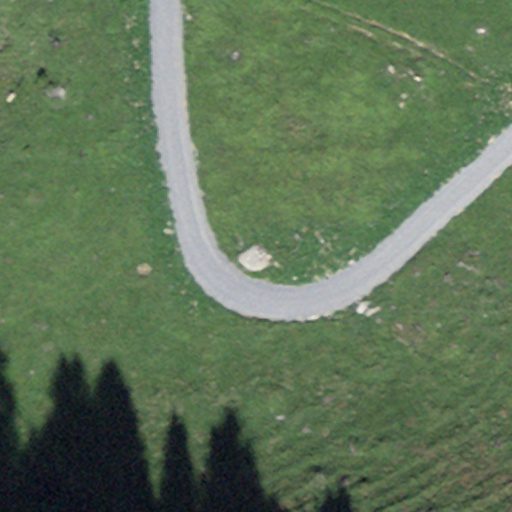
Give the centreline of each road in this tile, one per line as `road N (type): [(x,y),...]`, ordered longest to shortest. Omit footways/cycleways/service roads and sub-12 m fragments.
road 1 (track): [(163,0),(174,183),(210,277),(281,306),(352,288),(511,147)]
road 2 (track): [(320,0),(511,91)]
